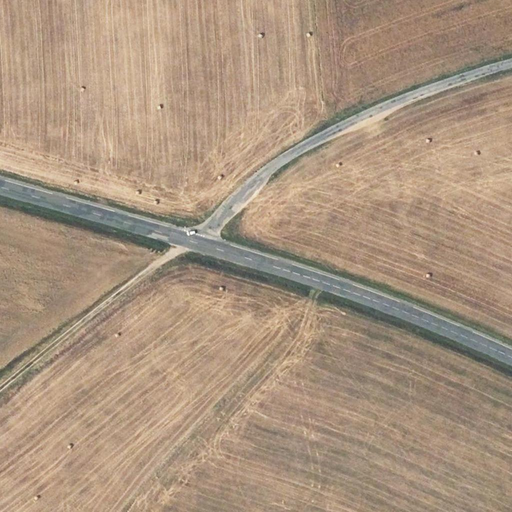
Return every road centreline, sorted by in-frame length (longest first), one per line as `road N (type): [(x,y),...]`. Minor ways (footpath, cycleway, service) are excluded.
road 1 (unclassified): [(511,66),(359,120),(279,164),(191,241)]
road 2 (tertiary): [(511,357),(394,307),(191,241)]
road 3 (track): [(0,389),(191,241)]
road 4 (tertiary): [(191,241),(0,186)]
